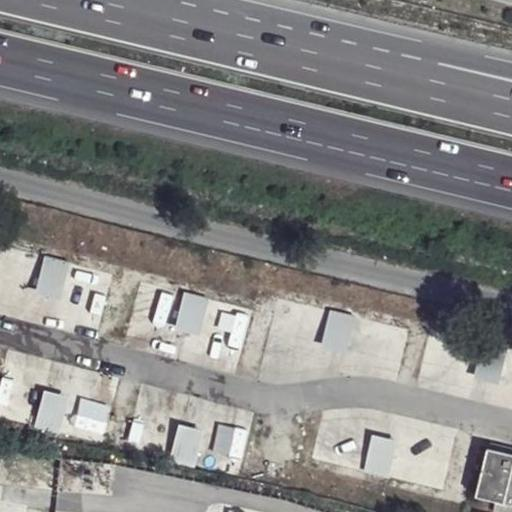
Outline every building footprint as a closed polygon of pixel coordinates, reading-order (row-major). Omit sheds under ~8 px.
[(41,247),(39,255),(64,262),(66,254),(41,247)] [(64,262),(39,255),(35,268),(44,271),(41,282),(48,284),(51,273),(60,276),(64,262)] [(44,271),(35,268),(32,279),(41,282),(44,271)] [(60,276),(51,273),(48,284),(57,286),(60,276)] [(181,286),(178,294),(204,301),(206,294),(181,286)] [(204,301),(178,294),(175,308),(184,310),(181,321),(188,323),(191,312),(200,315),(204,301)] [(184,310),(175,308),(172,318),(181,321),(184,310)] [(329,308),(327,316),(352,323),(354,315),(329,308)] [(200,315),(191,312),(188,323),(197,326),(200,315)] [(352,323),(327,316),(323,329),(332,332),(329,342),(336,345),(339,334),(348,336),(352,323)] [(332,332),(323,329),(320,340),(329,342),(332,332)] [(348,336),(339,334),(336,345),(345,347),(348,336)] [(481,346),(479,354),(504,361),(506,353),(481,346)] [(504,361),(479,354),(475,366),(484,369),(481,380),(488,382),(491,372),(500,374),(504,361)] [(484,369),(475,366),(472,378),(481,380),(484,369)] [(500,374),(491,372),(488,382),(497,385),(500,374)] [(51,397),(42,395),(39,406),(48,408),(51,397)] [(48,408),(39,406),(36,419),(61,426),(65,412),(55,410),(58,399),(51,397),(48,408)] [(67,401),(58,399),(55,410),(65,412),(67,401)] [(61,426),(36,419),(33,427),(59,434),(61,426)] [(186,432),(177,429),(174,441),(183,442),(186,432)] [(174,441),(171,454),(196,460),(200,447),(190,444),(193,434),(186,432),(183,442),(174,441)] [(203,436),(193,434),(190,444),(200,447),(203,436)] [(383,446),(374,443),(371,454),(380,457),(383,446)] [(371,454),(367,468),(393,474),(397,461),(387,458),(390,448),(383,446),(380,457),(371,454)] [(399,450),(390,448),(387,458),(397,461),(399,450)] [(196,460),(171,454),(169,462),(194,468),(196,460)] [(511,511),(511,463),(490,458),(478,505),(506,511),(511,511)] [(393,474),(367,468),(365,476),(391,483),(393,474)]
